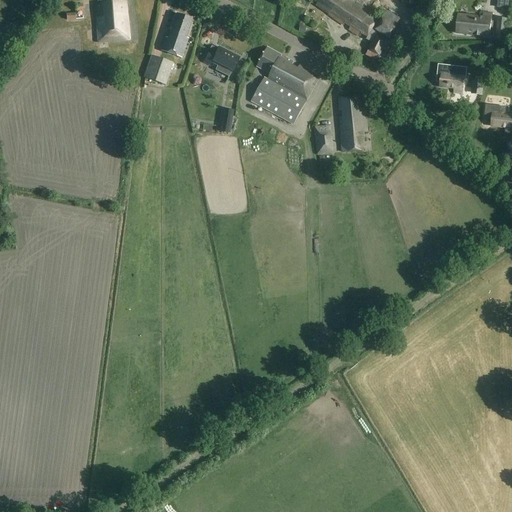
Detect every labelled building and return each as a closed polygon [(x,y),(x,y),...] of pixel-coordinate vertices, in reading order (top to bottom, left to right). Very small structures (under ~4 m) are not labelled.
[(117,2),(117,0),(97,0),(98,4),(95,4),(98,43),(129,41),(126,1),(117,2)] [(363,33),(368,37),(366,40),(373,43),(368,51),(366,54),(377,60),(379,56),(380,57),(383,51),(387,53),(394,41),(391,39),(398,27),(397,26),(401,18),(387,10),(383,17),(382,17),(375,30),(373,29),(380,19),(351,0),(321,0),(317,6),(329,15),(329,16),(344,26),(345,24),(351,28),(349,31),(360,37),(363,33)] [(442,18),(447,9),(444,7),(439,16),(442,18)] [(458,16),(456,30),(456,33),(482,36),(490,37),(490,32),(492,14),(484,13),(483,18),(469,16),(468,18),(458,16)] [(188,39),(186,38),(192,20),(176,14),(168,39),(165,38),(161,52),(181,59),(188,39)] [(505,41),(508,19),(497,18),(495,39),(505,41)] [(294,125),(312,92),(310,91),(314,84),(316,85),(321,77),(300,65),(298,70),(292,66),(294,62),(268,48),(257,68),(266,72),(268,74),(270,75),(268,79),(266,78),(253,102),(294,125)] [(210,52),(204,64),(210,67),(212,63),(218,66),(216,71),(229,77),(231,73),(232,73),(239,59),(219,49),(216,55),(210,52)] [(136,52),(134,63),(126,61),(121,82),(138,85),(144,54),(136,52)] [(86,68),(104,73),(108,59),(89,55),(86,68)] [(151,56),(143,78),(165,85),(173,64),(151,56)] [(437,82),(441,83),(440,88),(455,89),(454,93),(463,94),(465,77),(466,69),(439,66),(437,82)] [(367,133),(364,98),(339,99),(340,111),(344,111),(345,118),(341,118),(343,153),(364,152),(363,133),(367,133)] [(220,132),(230,134),(231,123),(232,122),(233,111),(223,109),(221,122),(221,123),(220,132)] [(511,133),(511,115),(494,113),(494,111),(486,110),(485,120),(492,121),(492,126),(506,128),(505,133),(511,133)] [(319,155),(332,154),(330,128),(316,129),(319,155)]
